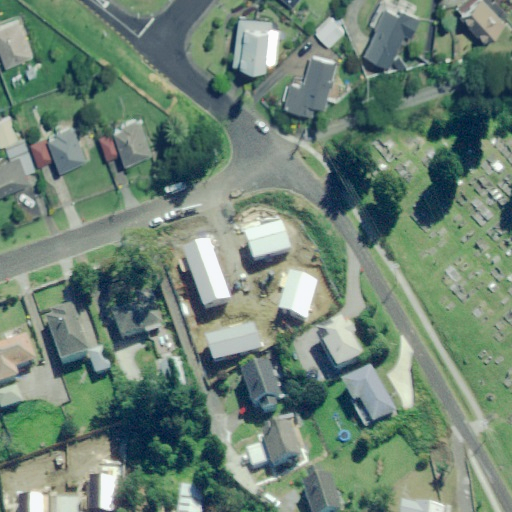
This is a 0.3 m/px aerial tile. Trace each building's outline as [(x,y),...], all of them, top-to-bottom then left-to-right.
[(506,24),(487,0),(476,0),(463,10),(485,40),(506,24)] [(401,15),(387,8),(366,52),(392,64),(405,34),(412,37),(422,17),(404,9),(401,15)] [(346,31),(332,17),(316,32),(329,46),(346,31)] [(0,26),(0,24),(0,46),(7,65),(34,55),(20,18),(0,26)] [(273,21),(241,18),(237,61),(270,64),(273,21)] [(293,87),(287,86),(283,100),(289,102),(288,106),(312,112),(315,103),(326,106),(332,86),(335,87),(337,80),(334,79),(338,62),(314,56),(305,88),(293,84),(293,87)] [(153,153),(142,119),(114,127),(125,162),(153,153)] [(88,159),(75,123),(48,133),(61,169),(88,159)] [(119,155),(111,132),(101,135),(109,158),(119,155)] [(53,160),(45,137),(31,142),(39,165),(53,160)] [(18,141),(5,146),(10,159),(0,162),(0,193),(30,183),(27,173),(35,170),(24,139),(18,141)] [(298,281),(278,243),(253,256),(266,281),(268,280),(276,293),(298,281)] [(186,300),(232,283),(225,263),(221,264),(218,256),(176,272),(186,300)] [(162,328),(152,296),(135,301),(137,309),(114,316),(121,341),(162,328)] [(217,317),(211,301),(189,309),(195,325),(217,317)] [(88,356),(72,307),(46,316),(62,364),(88,356)] [(281,334),(272,312),(256,318),(265,340),(281,334)] [(356,337),(345,319),(315,337),(337,374),(362,359),(351,340),(356,337)] [(36,362),(27,336),(0,346),(0,384),(17,379),(14,370),(36,362)] [(172,349),(168,336),(156,339),(159,353),(172,349)] [(110,370),(102,347),(87,352),(95,375),(110,370)] [(189,387),(180,362),(161,369),(170,394),(189,387)] [(281,399),(271,368),(243,376),(253,408),(258,406),(261,415),(278,410),(276,401),(281,399)] [(395,413),(371,371),(343,387),(354,407),(360,403),(373,426),(395,413)] [(23,403),(18,386),(0,392),(0,405),(1,410),(23,403)] [(303,459),(291,426),(262,437),(265,445),(246,452),(252,469),(271,462),(274,469),(303,459)] [(328,482),(327,480),(320,476),(308,480),(305,487),(306,490),(304,491),(311,511),(341,511),(331,481),(328,482)] [(53,509),(52,490),(38,491),(39,510),(53,509)] [(200,511),(202,493),(180,491),(178,511),(200,511)]
